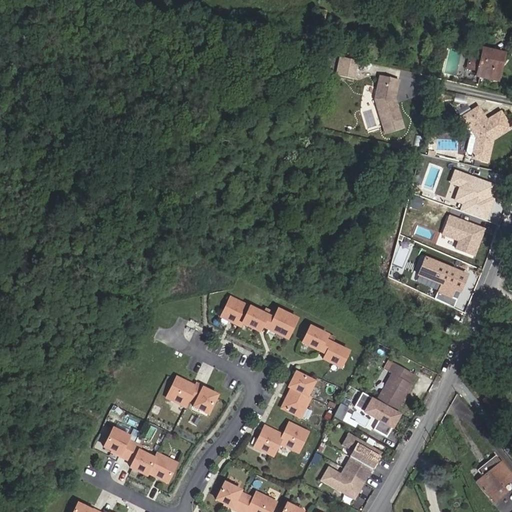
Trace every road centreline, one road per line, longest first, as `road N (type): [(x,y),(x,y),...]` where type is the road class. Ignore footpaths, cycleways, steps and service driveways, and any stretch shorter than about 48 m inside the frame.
road 1 (residential): [(511,240),(415,451),(376,511)]
road 2 (residential): [(184,511),(207,459),(256,392),(240,372),(163,337)]
